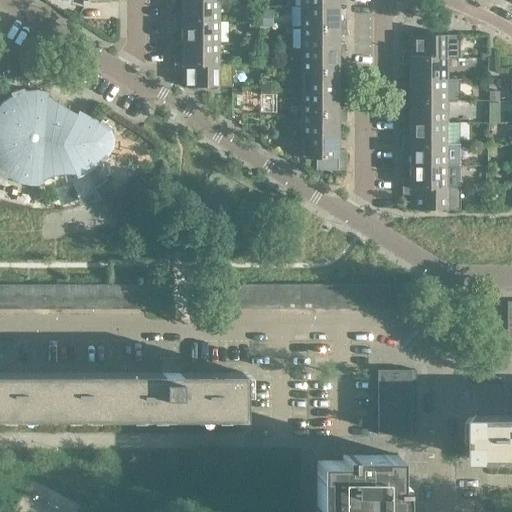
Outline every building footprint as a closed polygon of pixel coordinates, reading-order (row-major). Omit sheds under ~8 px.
[(218,0),(180,0),(181,13),(173,13),(173,21),(218,21),(218,0)] [(300,6),(300,28),(345,28),(345,20),(337,20),(337,6),(300,6)] [(271,11),(259,11),(259,16),(259,28),(269,28),(271,28),(271,11)] [(218,21),(173,21),(173,28),(181,28),(181,42),(218,42),(218,21)] [(300,28),(300,49),(337,49),(337,35),(345,35),(345,28),(300,28)] [(401,50),(401,57),(446,57),(446,58),(459,58),(459,35),(409,35),(409,50),(401,50)] [(218,42),(181,42),(181,56),(173,56),(173,63),(218,63),(218,42)] [(300,49),(300,71),(345,71),(345,63),(337,63),(337,49),(300,49)] [(481,55),(465,60),(469,73),(485,68),(481,55)] [(446,57),(401,57),(401,65),(409,65),(409,79),(446,79),(446,58),(446,57)] [(173,63),(173,71),(181,71),(181,86),(231,87),(231,63),(218,63),(173,63)] [(300,71),(300,92),(337,92),(337,78),(345,78),(345,71),(300,71)] [(409,93),(401,93),(401,100),(446,100),(457,100),(457,79),(446,79),(409,79),(409,93)] [(270,81),(259,81),(259,92),(270,92),(270,81)] [(24,94),(23,88),(9,93),(13,98),(3,105),(0,108),(0,174),(5,179),(9,174),(18,179),(28,181),(42,182),(43,170),(50,169),(61,165),(68,161),(74,174),(85,168),(94,161),(98,167),(108,157),(107,156),(103,154),(108,147),(109,140),(105,131),(110,129),(111,128),(100,119),(96,124),(86,120),(76,114),(75,115),(67,110),(53,104),(47,103),(48,96),(35,94),(24,94)] [(498,91),(488,91),(488,100),(498,100),(498,91)] [(300,92),(300,114),(345,114),(345,106),(337,106),(337,92),(300,92)] [(446,100),(401,100),(401,108),(409,108),(409,122),(446,122),(446,100)] [(487,112),(487,122),(498,122),(498,112),(487,112)] [(300,114),(300,136),(337,136),(337,121),(345,121),(345,114),(300,114)] [(409,136),(401,136),(401,143),(458,143),(458,122),(446,122),(409,122),(409,136)] [(337,136),(300,136),(300,158),(315,158),(315,170),(345,170),(345,150),(337,150),(337,136)] [(458,143),(401,143),(401,151),(409,151),(409,165),(459,165),(459,143),(458,143)] [(409,179),(401,179),(401,187),(446,187),(446,186),(459,186),(459,165),(409,165),(409,179)] [(106,179),(93,189),(102,202),(116,192),(106,179)] [(446,187),(401,187),(401,194),(409,194),(409,209),(459,209),(459,187),(446,187)] [(13,284),(1,284),(1,308),(13,308),(13,284)] [(25,284),(13,284),(13,308),(25,308),(25,284)] [(37,284),(25,284),(25,308),(37,308),(37,284)] [(48,308),(48,284),(37,284),(37,308),(48,308)] [(48,284),(48,308),(60,308),(60,284),(48,284)] [(72,284),(60,284),(60,308),(72,308),(72,284)] [(84,284),(72,284),(72,308),(84,308),(84,284)] [(95,284),(84,284),(84,308),(95,308),(95,284)] [(107,284),(95,284),(95,308),(107,308),(107,284)] [(119,308),(119,284),(107,284),(107,308),(119,308)] [(131,284),(119,284),(119,308),(131,308),(131,284)] [(144,284),(131,284),(131,308),(143,308),(144,284)] [(218,284),(218,308),(230,308),(230,284),(218,284)] [(242,284),(230,284),(230,308),(242,308),(242,284)] [(254,284),(242,284),(242,308),(254,308),(254,284)] [(266,284),(254,284),(254,308),(266,308),(266,284)] [(278,284),(266,284),(266,308),(278,308),(278,284)] [(278,284),(278,308),(290,308),(290,284),(278,284)] [(302,284),(290,284),(290,308),(302,308),(302,284)] [(302,284),(302,308),(314,308),(313,284),(302,284)] [(326,284),(313,284),(314,308),(326,308),(326,284)] [(337,284),(326,284),(326,308),(337,308),(337,284)] [(349,284),(337,284),(337,308),(349,308),(349,284)] [(360,284),(349,284),(349,308),(361,307),(360,284)] [(372,284),(360,284),(361,307),(373,307),(372,284)] [(384,284),(372,284),(373,307),(384,307),(384,284)] [(396,284),(384,284),(384,307),(396,307),(396,284)] [(396,284),(396,307),(410,307),(409,284),(396,284)] [(0,417),(243,418),(242,373),(178,373),(178,360),(180,360),(180,358),(159,358),(158,360),(161,360),(161,373),(0,372),(0,417)] [(377,370),(377,391),(377,433),(416,433),(416,370),(377,370)] [(476,460),(487,460),(511,459),(511,414),(476,415),(476,460)] [(346,460),(315,460),(316,510),(322,510),(321,511),(402,511),(403,486),(397,485),(397,454),(346,454),(346,460)]
